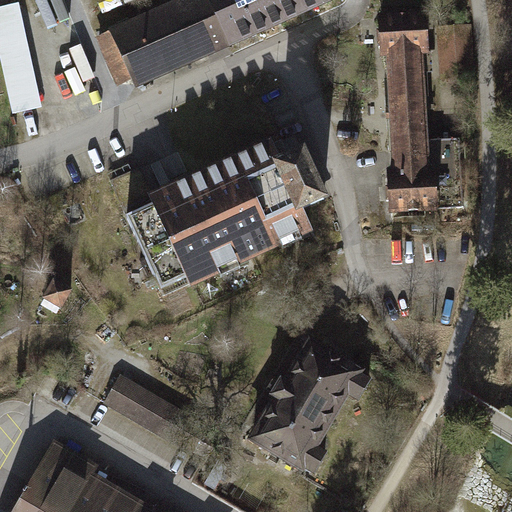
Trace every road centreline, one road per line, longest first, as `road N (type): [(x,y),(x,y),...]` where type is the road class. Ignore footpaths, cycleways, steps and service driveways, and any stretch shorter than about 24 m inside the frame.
road 1 (track): [(481,0),(488,235),(448,385)]
road 2 (residential): [(290,45),(83,132),(0,151)]
road 3 (residential): [(375,297),(290,45)]
road 4 (track): [(375,511),(448,385)]
